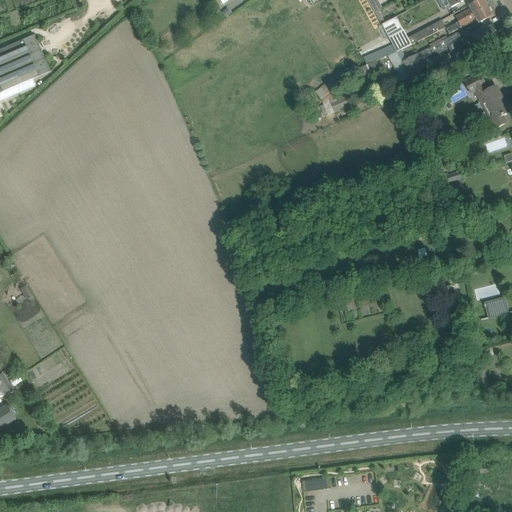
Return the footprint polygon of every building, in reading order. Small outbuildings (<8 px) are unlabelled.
[(368,0),(375,13),(379,10),(383,8),(378,0),(368,0)] [(456,17),(459,21),(459,22),(488,6),(485,0),(478,0),(469,5),(471,9),(456,17)] [(459,22),(459,21),(446,28),(450,34),(462,27),(477,19),(479,23),(493,15),(488,6),(459,22)] [(227,8),(222,12),(227,17),(231,13),(227,8)] [(375,13),(383,25),(386,24),(379,10),(375,13)] [(380,60),(388,56),(397,52),(446,27),(442,20),(409,38),(397,17),(386,24),(383,25),(393,45),(377,52),(380,60)] [(462,39),(459,33),(425,50),(428,56),(449,45),(455,42),(457,45),(463,41),(468,50),(478,44),(477,42),(497,32),(492,23),(472,33),(462,39)] [(455,42),(449,45),(457,62),(463,59),(464,60),(471,57),(482,51),(502,40),(497,32),(477,42),(478,44),(468,50),(463,41),(457,45),(455,42)] [(0,100),(35,86),(32,79),(50,72),(34,35),(22,40),(23,40),(16,43),(17,46),(7,50),(8,54),(0,57),(0,100)] [(428,56),(425,50),(407,59),(402,62),(410,77),(423,70),(426,68),(422,61),(421,60),(428,56)] [(377,61),(366,65),(357,69),(363,82),(382,72),(377,61)] [(481,73),(472,78),(465,81),(471,93),(475,90),(495,129),(506,123),(503,116),(511,111),(511,108),(508,102),(505,104),(496,87),(488,91),(485,86),(487,85),(481,73)] [(351,93),(338,99),(336,92),(327,96),(322,101),(324,105),(320,106),(324,117),(335,112),(335,113),(348,107),(349,109),(352,107),(351,106),(356,104),(351,93)] [(444,167),(441,158),(435,160),(438,169),(444,167)] [(460,171),(441,177),(443,184),(462,178),(460,171)] [(503,298),(483,303),(487,319),(507,314),(503,298)] [(438,336),(441,349),(459,345),(456,334),(451,335),(450,332),(438,336)] [(13,366),(4,372),(7,376),(16,371),(13,366)] [(0,386),(4,393),(12,389),(3,374),(0,375),(0,386)] [(7,404),(0,407),(0,427),(15,418),(7,404)]
